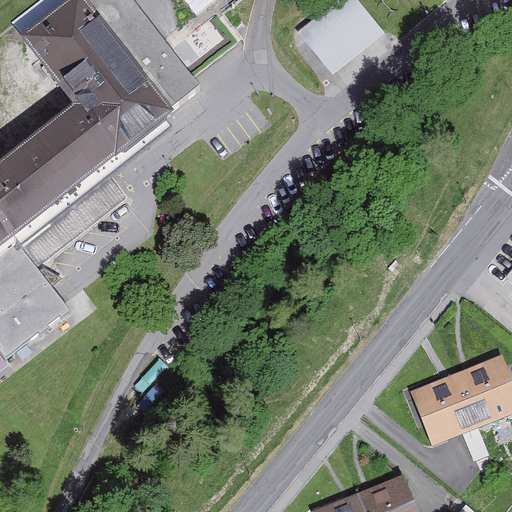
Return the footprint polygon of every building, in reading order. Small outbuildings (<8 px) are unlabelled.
[(199,97),(126,0),(86,0),(27,45),(23,49),(71,118),(0,176),(0,359),(2,362),(62,315),(37,272),(126,202),(109,179),(173,125),(169,119),(199,97)] [(42,0),(11,23),(27,45),(86,0),(42,0)] [(192,0),(198,11),(218,0),(192,0)] [(331,79),(385,39),(356,0),(336,0),(295,31),(331,79)] [(511,386),(500,357),(457,374),(479,428),(511,414),(511,386)] [(457,374),(411,393),(433,446),(479,428),(457,374)] [(413,511),(402,481),(358,497),(363,511),(413,511)] [(363,511),(358,497),(319,511),(363,511)]
